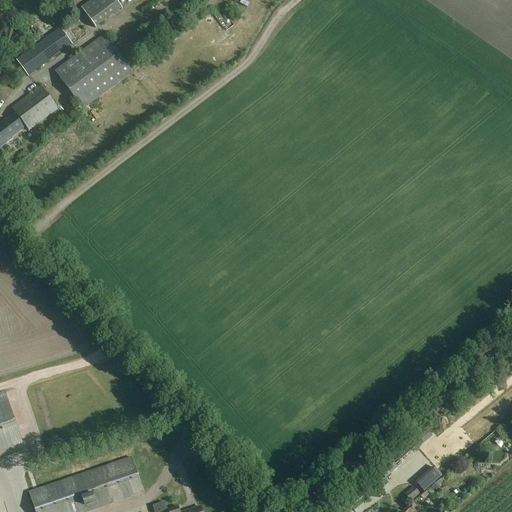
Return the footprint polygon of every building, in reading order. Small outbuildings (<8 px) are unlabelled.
[(21,11),(24,2),(18,0),(14,0),(12,8),(21,11)] [(92,0),(81,8),(96,29),(122,9),(115,0),(92,0)] [(27,76),(71,44),(60,30),(17,62),(27,76)] [(54,72),(82,109),(132,72),(104,35),(54,72)] [(15,44),(21,40),(18,36),(12,41),(15,44)] [(116,48),(121,45),(117,39),(112,41),(116,48)] [(29,133),(58,111),(41,88),(12,110),(15,114),(0,125),(1,126),(0,126),(0,149),(7,144),(6,142),(25,128),(29,133)] [(0,459),(25,451),(5,393),(0,394),(0,459)] [(415,442),(419,447),(432,437),(427,431),(415,442)] [(29,493),(35,511),(88,511),(143,494),(132,459),(29,493)] [(390,459),(378,469),(385,478),(398,468),(390,459)] [(405,495),(410,502),(419,495),(414,488),(405,495)] [(13,511),(10,499),(0,502),(0,508),(1,511),(13,511)]
